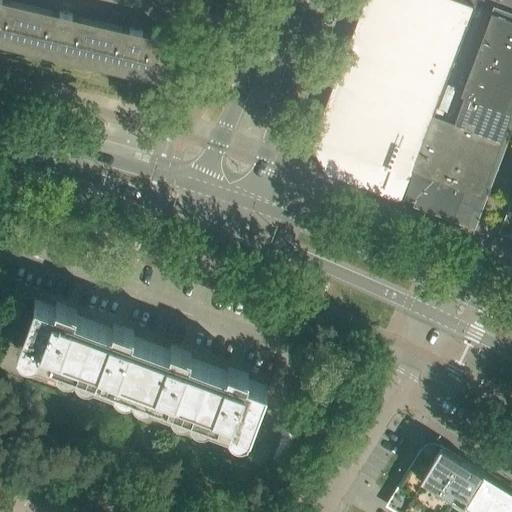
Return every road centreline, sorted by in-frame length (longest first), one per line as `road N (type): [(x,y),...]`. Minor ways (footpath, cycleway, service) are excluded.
road 1 (residential): [(0,250),(297,351),(262,452)]
road 2 (tertiary): [(451,287),(250,205)]
road 3 (residential): [(250,205),(318,0)]
road 4 (tertiary): [(241,233),(435,315)]
road 5 (tertiary): [(197,186),(0,129)]
road 6 (unclassified): [(283,0),(197,186)]
road 7 (tertiary): [(0,151),(186,212)]
road 8 (residential): [(318,511),(395,386)]
road 9 (residential): [(395,386),(511,458)]
